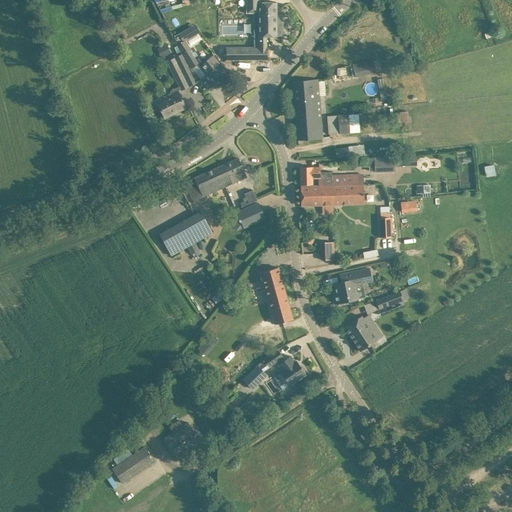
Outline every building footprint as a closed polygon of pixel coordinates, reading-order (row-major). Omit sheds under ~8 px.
[(182,0),(182,12),(231,12),(231,0),(182,0)] [(255,47),(226,48),(226,60),(267,60),(267,47),(266,47),(266,36),(277,36),(277,14),(277,7),(277,6),(277,2),(258,2),(258,0),(246,0),(246,13),(255,13),(255,24),(255,47)] [(190,26),(173,36),(178,44),(180,43),(181,42),(185,40),(195,34),(190,26)] [(199,63),(191,50),(185,40),(181,42),(177,45),(191,68),(199,63)] [(163,57),(171,51),(167,43),(158,49),(163,57)] [(181,54),(167,61),(181,90),(195,82),(181,54)] [(207,74),(209,76),(215,84),(227,74),(213,56),(200,65),(207,74)] [(350,65),(353,78),(376,73),(373,60),(350,65)] [(293,82),(298,139),(322,137),(319,99),(314,100),(312,81),(293,82)] [(185,107),(181,98),(177,91),(170,95),(171,97),(165,100),(163,96),(150,103),(154,111),(160,108),(165,118),(172,114),(171,113),(177,110),(178,111),(185,107)] [(400,121),(409,121),(408,111),(400,111),(400,121)] [(350,132),(350,114),(327,114),(328,133),(350,132)] [(336,157),(349,155),(364,153),(363,144),(348,146),(348,147),(335,149),(336,157)] [(374,157),(375,172),(393,171),(393,156),(374,157)] [(247,177),(238,158),(217,167),(226,186),(247,177)] [(487,176),(497,174),(494,164),(485,166),(487,176)] [(226,186),(217,167),(194,178),(202,196),(226,186)] [(318,178),(318,180),(325,180),(325,186),(332,186),(363,185),(363,175),(332,176),(331,172),(319,172),(319,167),(300,168),(301,184),(312,184),(312,178),(318,178)] [(194,178),(184,182),(192,201),(202,196),(194,178)] [(301,205),(332,205),(332,186),(325,186),(325,180),(318,180),(318,186),(301,187),(301,205)] [(426,194),(427,189),(430,189),(430,185),(417,184),(416,193),(426,194)] [(332,186),(332,205),(364,204),(363,185),(332,186)] [(252,190),(244,194),(248,204),(257,200),(252,190)] [(416,200),(400,202),(402,213),(417,211),(416,200)] [(258,203),(237,213),(243,227),(265,218),(263,212),(258,203)] [(380,218),(379,218),(380,238),(390,237),(390,217),(389,206),(380,206),(380,218)] [(200,212),(159,234),(171,256),(187,247),(191,254),(194,253),(198,251),(199,250),(195,242),(212,233),(200,212)] [(307,240),(306,241),(310,245),(311,243),(314,240),(310,236),(307,240)] [(334,259),(333,243),(322,243),(322,260),(334,259)] [(275,324),(283,322),(292,319),(278,267),(260,272),(275,324)] [(355,284),(371,281),(369,268),(340,275),(341,282),(334,283),(336,294),(334,294),(336,303),(338,303),(339,305),(348,303),(347,301),(358,299),(355,284)] [(400,291),(376,300),(379,309),(403,300),(409,298),(406,289),(400,291)] [(216,333),(230,316),(222,310),(213,320),(215,322),(211,328),(216,333)] [(361,316),(344,327),(360,351),(377,340),(361,316)] [(210,333),(197,349),(205,355),(218,340),(210,333)] [(265,369),(269,366),(269,367),(283,357),(278,350),(260,362),(265,369)] [(282,370),(280,371),(290,386),(306,374),(305,373),(306,372),(302,367),(301,368),(296,361),(295,362),(291,356),(278,365),(282,370)] [(256,365),(242,380),(251,389),(266,375),(256,365)] [(271,390),(279,388),(276,378),(268,381),(271,390)] [(173,432),(164,439),(171,450),(196,433),(188,422),(183,426),(178,420),(169,426),(173,432)] [(112,469),(122,483),(154,461),(145,447),(112,469)]
